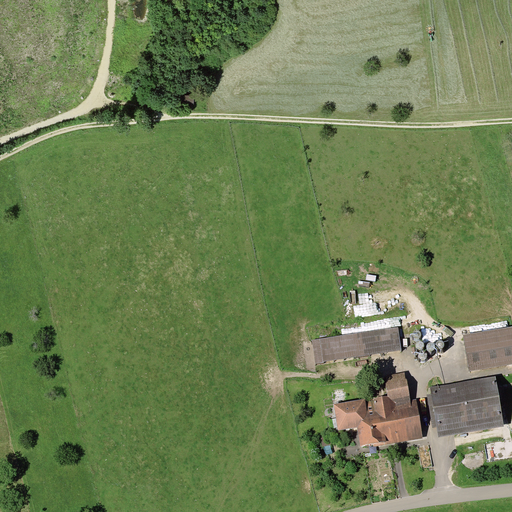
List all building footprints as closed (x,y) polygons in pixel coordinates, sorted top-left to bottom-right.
[(194,94),(181,93),(181,101),(193,102),(194,94)] [(402,350),(398,328),(311,343),(315,364),(402,350)] [(511,330),(464,340),(470,374),(511,366),(511,330)] [(387,395),(333,404),(338,430),(357,427),(360,447),(374,444),(374,447),(423,439),(416,399),(410,400),(407,379),(406,379),(404,372),(384,376),(387,395)] [(494,379),(428,390),(436,440),(503,427),(494,379)] [(329,436),(320,437),(322,447),(331,445),(329,436)]
